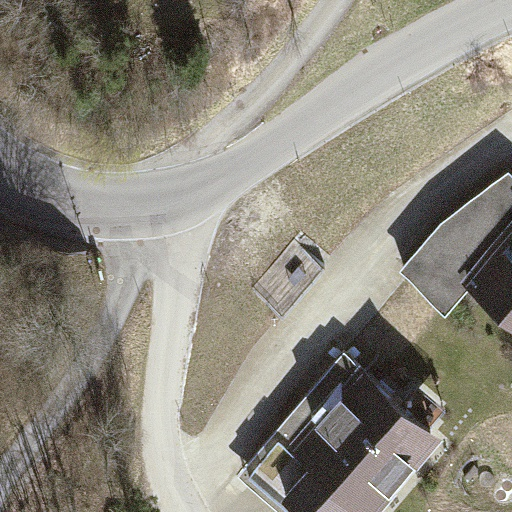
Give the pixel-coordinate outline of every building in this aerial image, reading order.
[(444,304),(467,276),(475,267),(511,221),(511,168),(508,165),(443,213),(398,266),(444,304)] [(511,221),(475,267),(467,276),(511,312),(511,221)] [(322,265),(294,240),(253,287),(282,312),(322,265)] [(290,511),(364,511),(295,454),(335,407),(372,363),(348,342),(241,470),(290,511)] [(368,511),(444,423),(372,363),(335,407),(295,454),(364,511),(368,511)]
